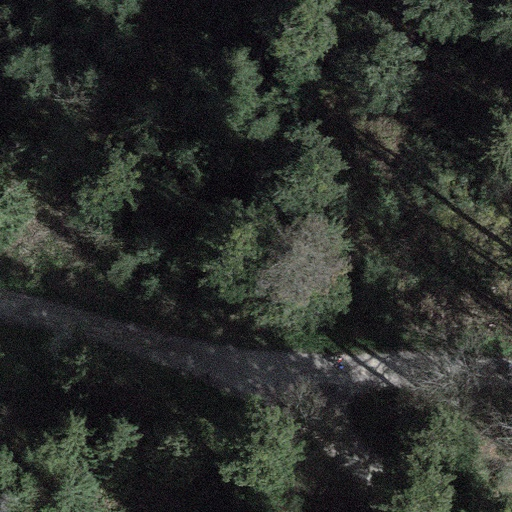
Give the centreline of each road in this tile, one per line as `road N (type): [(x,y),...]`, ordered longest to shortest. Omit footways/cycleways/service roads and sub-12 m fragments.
road 1 (track): [(227,372),(511,373)]
road 2 (track): [(421,511),(227,372)]
road 3 (track): [(227,372),(0,316)]
